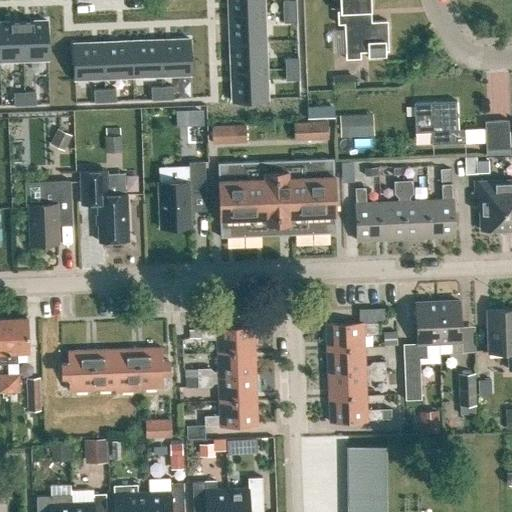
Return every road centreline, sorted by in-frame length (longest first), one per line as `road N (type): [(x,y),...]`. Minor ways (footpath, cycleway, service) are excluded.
road 1 (residential): [(0,286),(290,270)]
road 2 (residential): [(296,511),(290,270)]
road 3 (residential): [(290,270),(511,263)]
